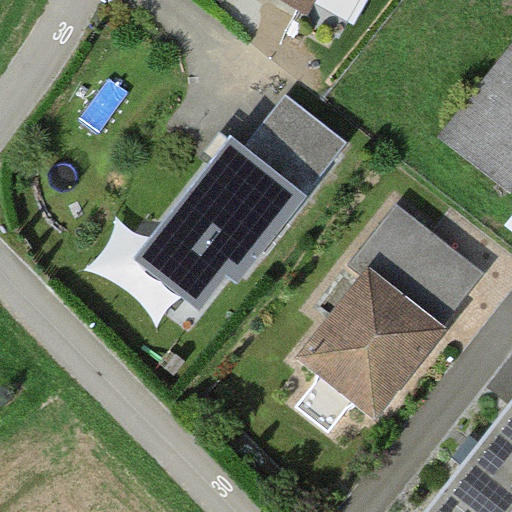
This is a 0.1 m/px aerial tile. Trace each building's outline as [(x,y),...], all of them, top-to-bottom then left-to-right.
[(283,0),(301,10),(307,0),(283,0)] [(510,190),(511,187),(511,70),(453,145),(510,190)] [(138,264),(201,311),(227,277),(238,285),(341,153),(281,107),(246,153),(232,143),(138,264)] [(444,299),(470,267),(399,209),(353,267),(371,282),(307,361),(321,372),(316,385),(350,412),(362,405),(375,415),(440,335),(396,300),(415,276),(444,299)] [(511,511),(511,405),(426,511),(511,511)]
